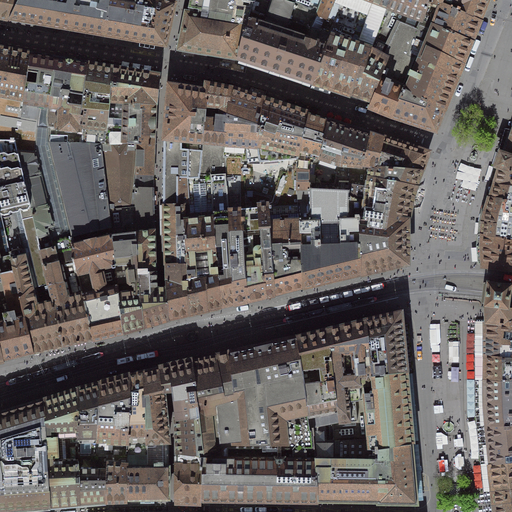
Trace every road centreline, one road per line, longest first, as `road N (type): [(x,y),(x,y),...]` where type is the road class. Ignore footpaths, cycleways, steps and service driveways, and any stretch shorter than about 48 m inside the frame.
road 1 (residential): [(498,0),(427,184),(418,283)]
road 2 (residential): [(418,283),(435,511)]
road 3 (residential): [(217,330),(418,283)]
road 4 (residential): [(0,390),(165,342)]
